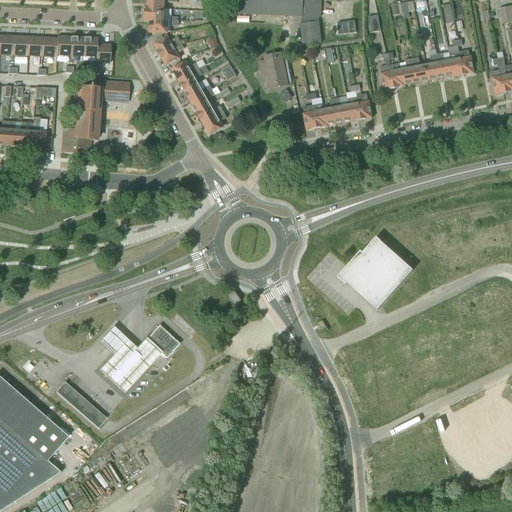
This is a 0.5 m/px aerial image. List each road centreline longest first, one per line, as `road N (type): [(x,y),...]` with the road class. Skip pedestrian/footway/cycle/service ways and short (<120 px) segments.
road 1 (secondary): [(278,232),(511,162)]
road 2 (residential): [(272,157),(511,113)]
road 3 (unclassified): [(353,511),(339,409),(286,311)]
road 4 (residential): [(0,171),(143,181),(197,153)]
road 5 (residential): [(197,153),(120,19)]
road 6 (secondary): [(127,287),(5,332)]
road 7 (residential): [(120,19),(0,13)]
